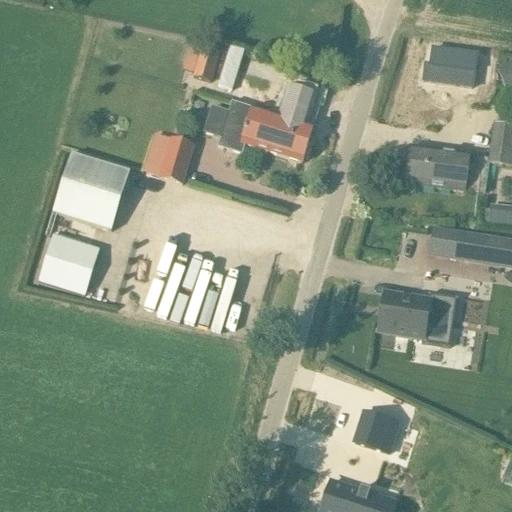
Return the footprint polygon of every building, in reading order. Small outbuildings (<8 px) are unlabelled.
[(431,49),(429,66),(424,65),(421,84),(473,91),(478,55),(431,49)] [(201,50),(198,58),(193,74),(192,79),(209,84),(218,55),(203,51),(201,50)] [(260,152),(271,116),(230,103),(216,149),(240,156),(243,147),(260,152)] [(260,152),(300,165),(312,129),(271,116),(260,152)] [(405,186),(464,193),(464,192),(485,195),(488,166),(511,168),(511,127),(494,125),(489,161),(468,158),(468,155),(409,148),(405,186)] [(158,181),(181,188),(192,149),(169,143),(158,181)] [(70,159),(52,218),(111,235),(128,177),(70,159)] [(511,208),(481,207),(481,224),(511,225),(511,208)] [(511,243),(432,230),(428,258),(511,270),(511,243)] [(53,237),(38,285),(85,300),(99,251),(53,237)] [(134,257),(167,264),(169,252),(137,245),(134,257)] [(172,265),(201,271),(204,260),(174,253),(172,265)] [(458,300),(429,296),(428,298),(429,298),(428,303),(384,296),(377,334),(422,342),(422,343),(421,343),(421,345),(450,349),(458,300)] [(342,301),(341,326),(355,326),(356,302),(342,301)] [(372,415),(362,445),(397,456),(407,426),(372,415)] [(344,489),(336,511),(399,511),(401,507),(344,489)]
